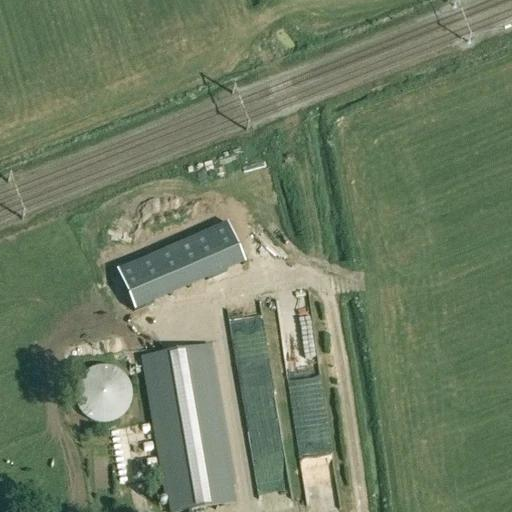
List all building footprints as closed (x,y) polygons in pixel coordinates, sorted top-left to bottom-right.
[(190,511),(234,504),(207,347),(144,358),(169,511),(190,511)] [(130,387),(129,385),(128,383),(127,381),(126,379),(123,376),(121,375),(118,372),(114,370),(110,369),(106,368),(104,368),(99,369),(95,369),(91,371),(87,373),(84,376),(83,377),(80,381),(79,382),(78,384),(77,386),(76,388),(76,390),(75,392),(75,394),(75,397),(75,399),(75,401),(76,403),(76,405),(77,407),(77,409),(78,410),(80,412),(81,414),(82,416),(84,417),(85,419),(87,420),(91,422),(92,423),(94,424),(99,425),(101,425),(105,425),(107,425),(111,424),(115,422),(117,421),(121,419),(124,416),(125,415),(127,413),(128,411),(129,409),(130,407),(130,405),(131,403),(131,401),(131,399),(132,397),(131,395),(131,393),(131,391),(130,388),(130,387)] [(328,383),(298,387),(311,483),(340,479),(328,383)] [(142,492),(139,435),(120,436),(123,493),(142,492)] [(318,511),(331,511),(332,500),(318,500),(318,511)]
